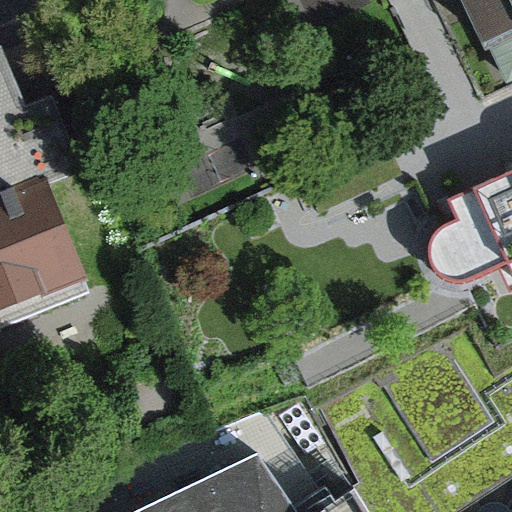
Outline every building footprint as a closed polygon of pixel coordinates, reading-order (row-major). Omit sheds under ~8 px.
[(511,0),(473,0),(497,50),(511,42),(511,0)] [(6,48),(0,50),(0,178),(66,153),(44,98),(30,103),(6,48)] [(511,168),(477,182),(511,271),(511,168)] [(0,311),(95,275),(58,179),(0,200),(0,311)] [(364,511),(297,406),(52,511),(364,511)]
